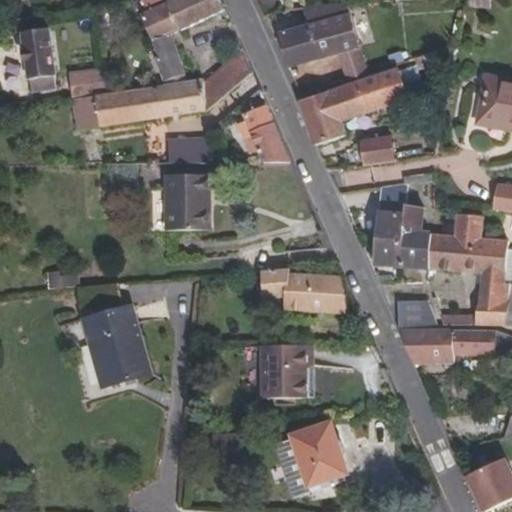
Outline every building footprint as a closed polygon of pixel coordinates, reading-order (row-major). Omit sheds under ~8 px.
[(164,0),(142,0),(146,8),(164,0)] [(226,11),(220,0),(177,0),(169,4),(142,17),(154,44),(154,43),(172,35),(226,11)] [(491,0),(470,0),(470,8),(491,10),(491,0)] [(349,6),(306,9),(309,30),(283,37),(292,67),(361,48),(349,6)] [(57,78),(50,31),(23,34),(30,82),(31,81),(33,93),(56,90),(54,78),(57,78)] [(178,51),(172,35),(154,43),(159,58),(178,51)] [(186,76),(178,51),(159,58),(156,60),(165,84),(168,82),(186,76)] [(253,74),(244,54),(219,75),(233,91),(253,74)] [(370,75),(364,57),(344,64),(350,82),(370,75)] [(74,99),(107,94),(104,70),(70,75),(74,99)] [(302,103),(317,147),(346,138),(342,123),(407,100),(399,71),(302,103)] [(233,91),(219,75),(205,86),(208,112),(233,91)] [(186,76),(168,82),(170,87),(189,83),(186,76)] [(511,82),(488,78),(479,126),(511,132),(511,82)] [(205,86),(205,81),(189,83),(170,87),(111,96),(97,98),(73,102),(77,133),(208,112),(205,86)] [(268,106),(262,109),(260,104),(249,109),(251,114),(244,117),(247,122),(239,126),(251,155),(259,152),(264,164),(293,164),(268,106)] [(365,164),(398,162),(396,135),(363,137),(365,164)] [(169,143),(169,165),(212,165),(211,141),(169,143)] [(436,175),(412,178),(413,186),(436,184),(436,175)] [(212,199),(212,176),(168,177),(169,233),(206,232),(205,199),(212,199)] [(407,209),(409,186),(405,187),(382,189),(380,213),(407,216),(407,209)] [(511,215),(511,188),(500,187),(495,214),(511,215)] [(434,237),(424,236),(427,210),(407,209),(407,216),(403,268),(432,271),(434,237)] [(403,268),(407,216),(380,213),(375,266),(403,268)] [(510,243),(483,240),(485,219),(459,216),(457,239),(434,237),(432,271),(484,275),(481,301),(480,300),(477,318),(476,327),(507,328),(507,327),(511,302),(511,251),(509,252),(510,243)] [(286,299),(286,312),(349,316),(343,278),(291,275),(291,270),(263,273),(265,301),(286,299)] [(77,287),(77,273),(47,273),(48,288),(77,287)] [(82,308),(123,303),(119,285),(80,289),(82,308)] [(400,333),(441,332),(430,302),(399,303),(400,333)] [(152,375),(134,308),(85,322),(104,389),(152,375)] [(477,318),(442,319),(445,327),(476,327),(477,318)] [(415,365),(456,365),(456,355),(497,356),(511,360),(511,337),(497,332),(441,332),(400,333),(415,365)] [(314,380),(314,347),(264,347),(265,400),(309,399),(309,380),(314,380)] [(395,420),(370,419),(369,444),(394,445),(395,420)] [(332,425),(294,437),(295,440),(277,446),(295,500),(312,493),(310,488),(311,487),(349,474),(332,425)] [(511,461),(509,454),(468,474),(486,511),(511,498),(511,461)]
